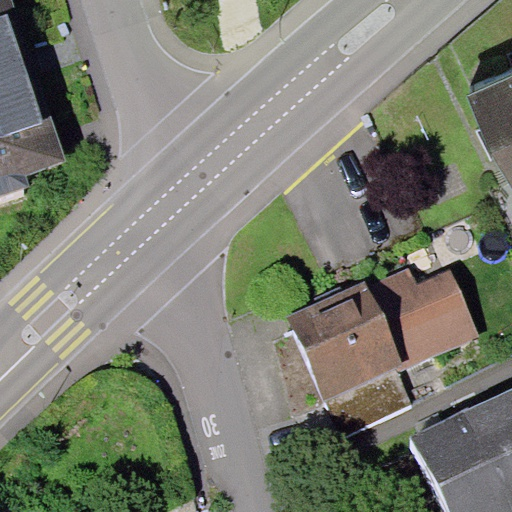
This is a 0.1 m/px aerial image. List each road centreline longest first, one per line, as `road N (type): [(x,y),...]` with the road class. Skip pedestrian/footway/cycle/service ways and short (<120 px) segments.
road 1 (residential): [(245,511),(168,199)]
road 2 (secondary): [(168,199),(397,0)]
road 3 (secondary): [(0,363),(168,199)]
road 4 (residential): [(168,199),(113,0)]
